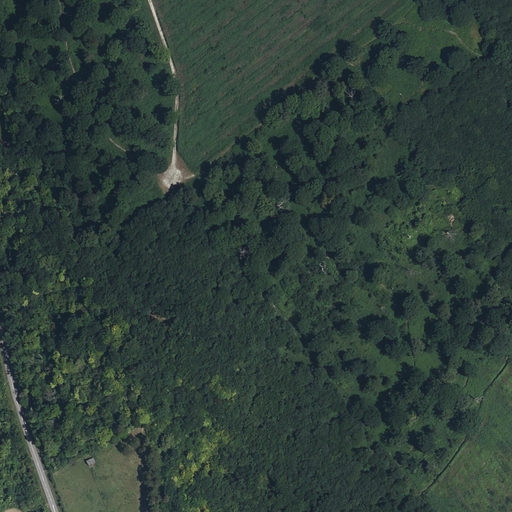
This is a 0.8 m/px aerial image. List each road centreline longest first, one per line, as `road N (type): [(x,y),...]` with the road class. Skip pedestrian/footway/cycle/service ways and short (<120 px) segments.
road 1 (track): [(166,511),(159,466),(199,292),(178,190)]
road 2 (track): [(178,190),(178,88),(150,0)]
road 3 (tertiary): [(54,511),(0,342)]
